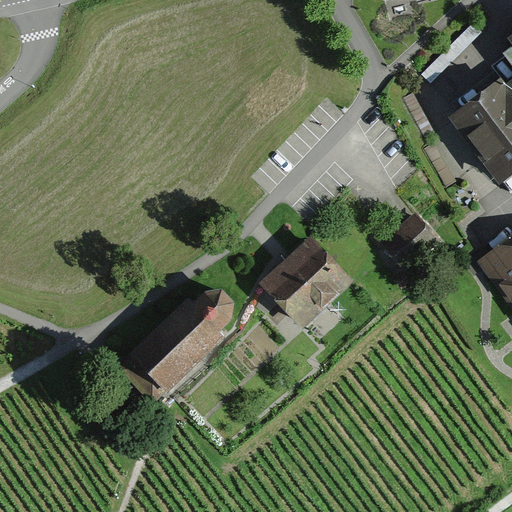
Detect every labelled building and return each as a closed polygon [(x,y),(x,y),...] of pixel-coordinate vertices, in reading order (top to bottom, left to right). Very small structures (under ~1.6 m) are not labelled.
[(472,26),(422,76),(432,86),(482,35),(472,26)] [(497,92),(451,127),(498,190),(511,179),(511,105),(509,108),(497,92)] [(443,246),(412,214),(381,245),(412,277),(443,246)] [(511,241),(482,262),(511,304),(511,241)] [(351,287),(313,245),(262,290),(300,333),(351,287)] [(219,293),(189,298),(131,356),(171,397),(232,336),(232,306),(219,293)]
